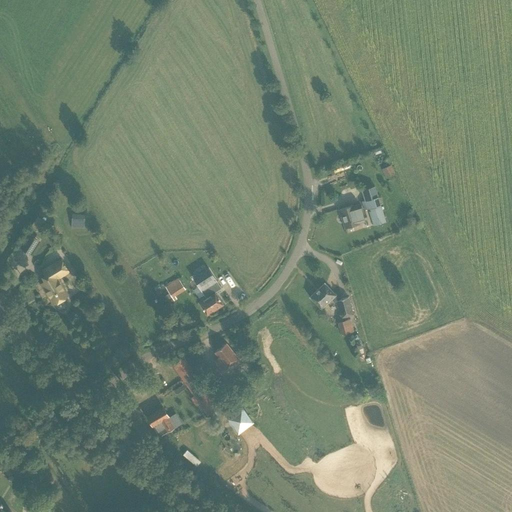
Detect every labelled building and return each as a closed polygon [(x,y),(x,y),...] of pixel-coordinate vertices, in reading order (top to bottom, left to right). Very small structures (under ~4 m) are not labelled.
[(365,210),(370,208),(371,211),(369,212),(373,225),(386,222),(381,208),(380,205),(378,196),(362,201),(365,210)] [(364,222),(364,221),(358,203),(354,205),(354,204),(339,209),(345,228),(359,224),(364,222)] [(46,222),(38,216),(31,226),(40,232),(46,222)] [(40,241),(30,234),(21,248),(31,255),(40,241)] [(53,304),(69,295),(59,278),(69,272),(61,259),(43,270),(49,279),(41,284),(53,304)] [(193,279),(206,298),(199,302),(207,315),(223,305),(215,292),(221,288),(209,268),(193,279)] [(166,289),(174,301),(177,299),(175,296),(185,289),(180,280),(166,289)] [(310,297),(321,309),(332,299),(333,301),(335,301),(341,318),(354,315),(348,297),(341,299),(336,294),(336,295),(325,283),(310,297)] [(350,320),(338,324),(341,335),(353,331),(350,320)] [(215,360),(223,371),(227,367),(228,368),(239,359),(226,343),(215,353),(219,357),(215,360)] [(219,408),(184,357),(173,365),(208,416),(219,408)] [(211,373),(220,385),(226,380),(217,368),(211,373)] [(168,418),(169,417),(163,408),(147,417),(153,427),(153,426),(157,434),(166,429),(168,432),(174,428),(168,418)]
